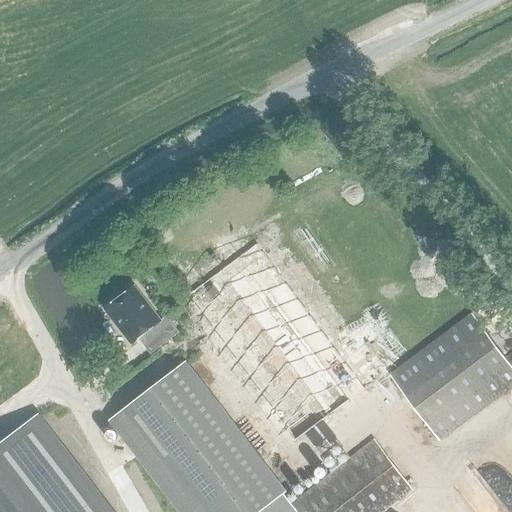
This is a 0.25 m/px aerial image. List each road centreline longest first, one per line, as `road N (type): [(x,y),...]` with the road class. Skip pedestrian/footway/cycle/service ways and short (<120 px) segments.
road 1 (tertiary): [(0,270),(173,152),(480,0)]
road 2 (unknown): [(331,73),(511,297)]
road 3 (unknown): [(511,402),(448,448),(435,480),(448,511)]
